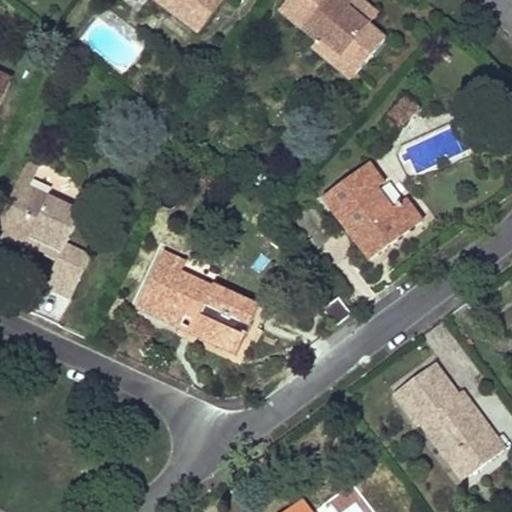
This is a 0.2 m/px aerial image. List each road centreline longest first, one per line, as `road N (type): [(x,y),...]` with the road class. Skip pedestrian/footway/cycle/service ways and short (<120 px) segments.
road 1 (residential): [(511,232),(237,435)]
road 2 (residential): [(0,319),(237,435)]
road 3 (residential): [(237,435),(141,511)]
